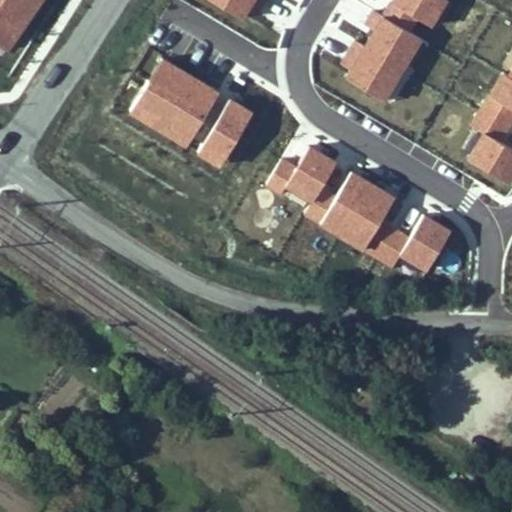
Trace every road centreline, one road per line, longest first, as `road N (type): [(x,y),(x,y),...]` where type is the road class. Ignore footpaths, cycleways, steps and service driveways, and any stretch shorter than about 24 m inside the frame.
road 1 (residential): [(0,160),(202,288),(281,309),(490,327)]
road 2 (residential): [(487,228),(448,189),(319,117),(296,77)]
road 3 (tertiary): [(106,0),(0,157)]
road 4 (residential): [(296,77),(175,12)]
